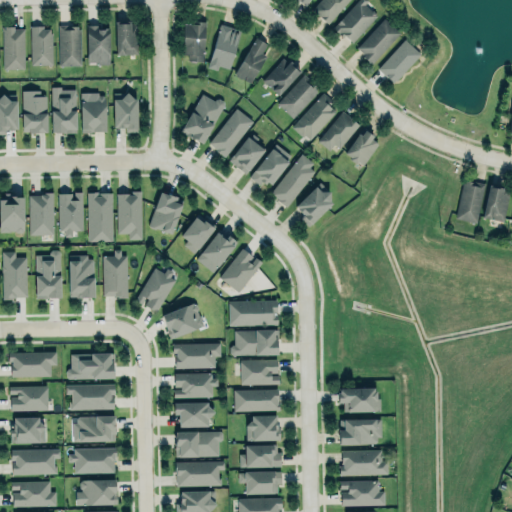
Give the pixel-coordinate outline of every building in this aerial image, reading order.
[(318,0),(311,8),(327,22),(347,0),(318,0)] [(352,41),(377,14),(375,13),(375,11),(373,9),(371,9),(365,3),(367,0),(355,0),(332,26),(342,36),(344,34),(352,41)] [(399,32),(383,17),(354,48),(370,63),(399,32)] [(183,21),(181,53),(188,53),(187,59),(202,60),(204,20),(192,19),(192,22),(183,21)] [(115,21),(114,53),(136,54),(136,22),(115,21)] [(86,24),(99,23),(99,27),(101,27),(101,26),(108,26),(109,63),(94,64),(94,61),(86,61),(86,24)] [(216,69),(217,65),(228,68),(239,29),(219,23),(207,67),(216,69)] [(29,25),(42,24),(42,28),(49,27),(49,31),(51,31),(52,63),(30,64),(29,25)] [(57,25),(58,65),(80,65),(79,24),(57,25)] [(1,26),(2,68),(24,67),(23,27),(13,27),(12,25),(4,25),(4,26),(1,26)] [(267,42),(252,36),(235,75),(251,82),(267,42)] [(377,67),(404,38),(419,52),(392,81),(377,67)] [(261,79),(277,94),(299,70),(283,56),(261,79)] [(302,71),(274,102),(290,118),(319,87),(302,71)] [(50,85),(60,85),(60,88),(74,88),(75,131),(63,131),(62,131),(53,131),(54,130),(50,130),(50,85)] [(112,95),(111,126),(136,124),(135,96),(132,95),(126,88),(119,95),(112,95)] [(21,90),(39,89),(39,95),(45,95),(46,131),(28,132),(28,130),(21,130),(21,90)] [(290,126),(322,90),(333,100),(329,104),(334,109),(334,110),(335,110),(309,139),(304,134),(302,136),(290,126)] [(179,131),(202,143),(223,103),(200,91),(179,131)] [(104,96),(105,130),(90,130),(90,132),(80,132),(79,99),(88,99),(88,96),(95,96),(97,94),(102,94),(104,96)] [(16,95),(0,95),(0,133),(4,133),(4,128),(16,128),(16,95)] [(235,106),(207,141),(216,148),(215,149),(219,152),(219,151),(224,155),(252,120),(235,106)] [(340,109),(358,124),(339,147),(333,142),(326,149),(315,138),(340,109)] [(360,128),(343,153),(361,165),(378,141),(360,128)] [(227,158),(246,133),(250,136),(252,133),(257,137),(253,142),(262,149),(245,171),(227,158)] [(291,156),(274,142),(248,176),(259,185),(264,179),(269,184),(291,156)] [(316,167),(299,154),(269,192),(285,206),(316,167)] [(293,204),(302,213),(298,217),(307,226),(332,201),(330,199),(331,188),(328,189),(318,179),(293,204)] [(464,179),(472,181),(472,179),(482,182),(476,210),(477,210),(475,221),(454,217),(462,181),(463,181),(464,179)] [(481,216),(502,220),(509,191),(505,190),(505,189),(501,188),(502,186),(497,185),(496,186),(488,184),(481,216)] [(56,192),(57,229),(64,229),(64,235),(71,235),(71,229),(82,229),(81,190),(73,191),(73,198),(71,198),(71,192),(56,192)] [(86,190),(87,240),(112,239),(111,191),(96,191),(96,190),(86,190)] [(159,190),(147,224),(170,233),(182,199),(159,190)] [(27,193),(28,235),(53,234),(52,191),(43,191),(43,193),(27,193)] [(139,238),(140,192),(116,191),(115,232),(127,232),(127,238),(139,238)] [(0,231),(23,231),(22,193),(0,193),(0,231)] [(177,237),(194,251),(213,226),(197,212),(177,237)] [(218,228),(226,234),(227,233),(236,240),(212,272),(194,258),(216,230),(218,228)] [(261,260),(237,291),(218,276),(241,247),(252,255),(248,260),(250,262),(255,255),(261,260)] [(102,294),(102,254),(113,254),(112,248),(120,248),(120,255),(126,254),(126,295),(114,296),(113,294),(102,294)] [(34,254),(34,297),(59,297),(59,249),(48,249),(48,254),(34,254)] [(1,250),(14,250),(14,256),(25,256),(25,295),(14,295),(14,296),(10,296),(10,298),(1,298),(1,271),(0,271),(0,264),(1,264),(1,250)] [(93,296),(92,255),(67,255),(68,297),(93,296)] [(134,299),(155,311),(175,277),(153,265),(134,299)] [(227,299),(228,324),(277,323),(277,298),(227,299)] [(160,314),(192,301),(195,302),(197,307),(196,310),(197,313),(199,314),(203,324),(169,338),(165,328),(166,327),(160,314)] [(228,354),(276,353),(275,328),(232,329),(233,345),(228,345),(228,354)] [(171,342),(171,352),(175,352),(175,366),(214,366),(214,355),(218,355),(218,342),(171,342)] [(55,350),(8,351),(9,375),(49,375),(49,364),(55,364),(55,350)] [(111,361),(113,361),(112,352),(108,352),(69,352),(69,367),(67,367),(65,369),(65,375),(67,378),(112,376),(112,372),(111,361)] [(276,358),(238,359),(239,383),(276,383),(276,358)] [(172,396),(211,396),(211,385),(216,385),(216,372),(173,372),(172,396)] [(113,408),(112,383),(64,384),(65,393),(68,393),(69,409),(113,408)] [(9,409),(47,409),(46,384),(7,385),(8,393),(15,393),(15,395),(9,395),(9,409)] [(376,386),(336,387),(337,402),(342,402),(342,411),(377,410),(376,386)] [(277,387),(232,388),(232,410),(277,409),(277,387)] [(172,402),(206,401),(206,404),(213,411),(207,418),(207,425),(178,426),(177,413),(173,413),(172,402)] [(71,421),(75,421),(75,418),(77,415),(113,414),(113,439),(72,439),(71,421)] [(277,439),(277,414),(246,414),(246,439),(277,439)] [(10,442),(45,441),(44,415),(10,416),(10,442)] [(378,418),(337,418),(338,444),(378,443),(378,418)] [(218,430),(174,430),(174,456),(218,455),(218,430)] [(275,451),(275,443),(244,444),(244,452),(238,452),(238,466),(280,465),(279,451),(275,451)] [(9,447),(9,459),(12,459),(13,457),(13,464),(11,460),(10,460),(10,474),(56,474),(56,464),(53,464),(53,457),(59,457),(59,447),(9,447)] [(113,471),(73,472),(73,460),(67,460),(67,453),(72,453),(72,447),(114,447),(115,456),(113,456),(113,471)] [(338,449),(339,474),(386,473),(386,459),(380,460),(379,448),(338,449)] [(173,459),(173,466),(174,466),(174,474),(175,474),(175,483),(176,484),(219,484),(219,477),(217,477),(217,468),(223,468),(223,459),(173,459)] [(242,469),(243,494),(274,493),(274,483),(281,483),(280,468),(242,469)] [(80,479),(114,478),(114,492),(115,493),(115,502),(112,502),(112,504),(74,504),(74,491),(82,491),(79,487),(78,481),(80,479)] [(339,488),(339,479),(377,479),(377,490),(383,490),(383,504),(341,504),(340,490),(347,490),(347,488),(339,488)] [(48,480),(9,480),(10,490),(11,490),(11,505),(54,504),(54,490),(48,490),(48,480)] [(179,490),(214,489),(214,504),(208,510),(208,511),(175,511),(175,503),(179,503),(179,490)] [(280,496),(236,497),(236,511),(278,511),(278,507),(280,507),(280,496)]
